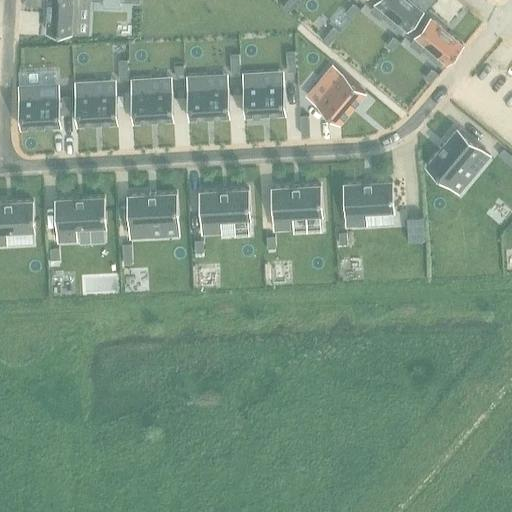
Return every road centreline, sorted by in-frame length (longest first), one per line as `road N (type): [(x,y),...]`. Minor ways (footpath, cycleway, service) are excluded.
road 1 (residential): [(502,27),(414,124),(365,150),(5,169)]
road 2 (residential): [(5,169),(11,0)]
